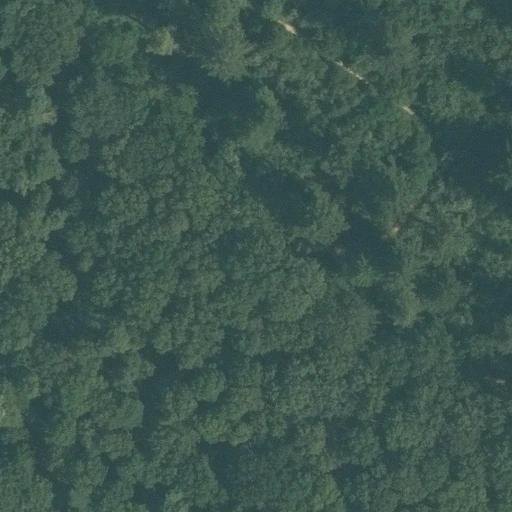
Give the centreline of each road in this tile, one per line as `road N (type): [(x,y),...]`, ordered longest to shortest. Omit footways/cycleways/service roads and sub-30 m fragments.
road 1 (track): [(238,0),(413,110),(429,124),(433,142),(423,183),(331,308),(285,446),(252,511)]
road 2 (track): [(511,392),(328,285),(14,0)]
